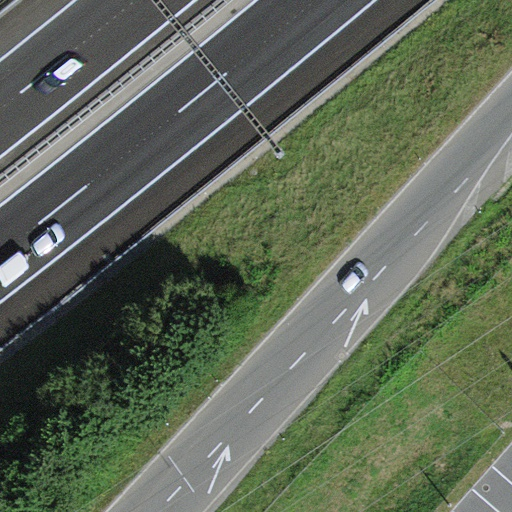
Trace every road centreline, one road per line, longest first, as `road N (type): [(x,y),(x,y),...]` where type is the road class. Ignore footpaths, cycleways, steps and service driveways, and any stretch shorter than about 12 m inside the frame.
road 1 (motorway): [(157,511),(392,253),(511,103)]
road 2 (motorway): [(0,253),(314,0)]
road 3 (motorway): [(135,0),(0,108)]
